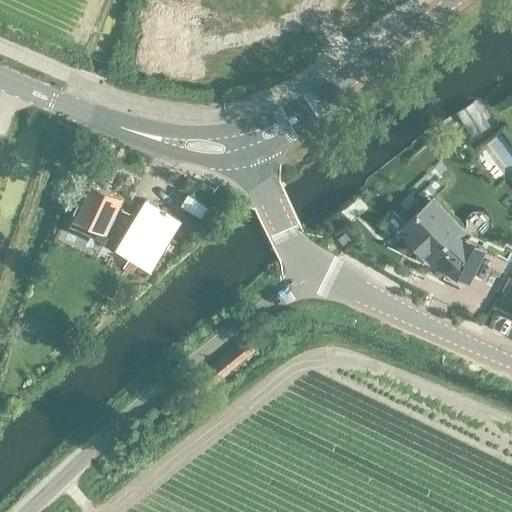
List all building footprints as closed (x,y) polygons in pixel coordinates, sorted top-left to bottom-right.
[(456,114),(474,141),(490,130),(473,103),(456,114)] [(72,214),(74,215),(67,229),(88,240),(91,235),(100,239),(104,229),(106,230),(123,195),(89,180),(72,214)] [(413,232),(408,237),(422,252),(427,247),(450,271),(449,272),(467,281),(483,248),(462,237),(468,231),(434,195),(405,223),(413,232)] [(132,271),(137,262),(151,270),(181,220),(146,198),(116,248),(128,256),(123,266),(132,271)] [(207,388),(254,350),(244,338),(197,376),(207,388)]
